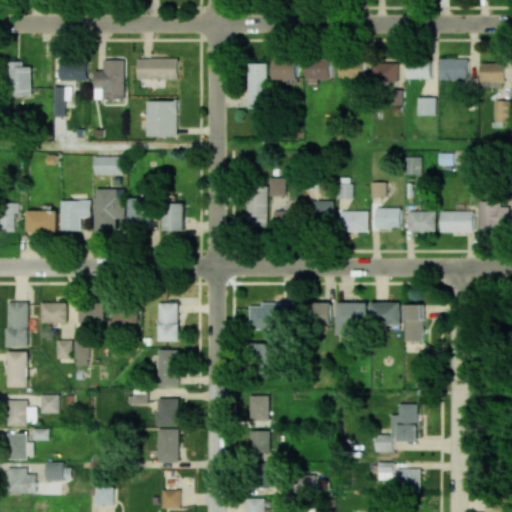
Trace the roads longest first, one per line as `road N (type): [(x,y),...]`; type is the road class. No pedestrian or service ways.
road 1 (residential): [(0,23),(511,22)]
road 2 (residential): [(217,511),(218,0)]
road 3 (residential): [(0,267),(511,267)]
road 4 (residential): [(458,511),(458,267)]
